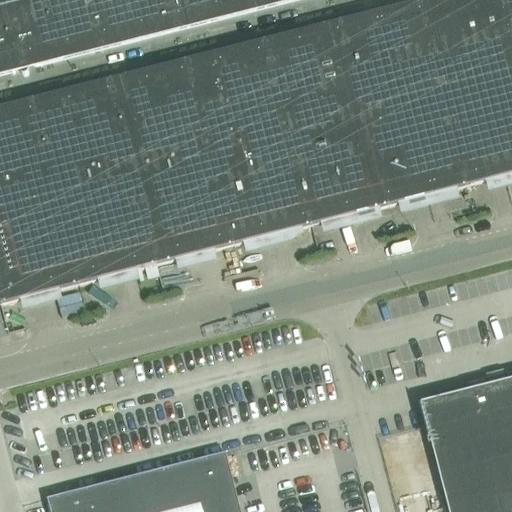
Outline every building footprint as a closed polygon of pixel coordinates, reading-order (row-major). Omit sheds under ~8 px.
[(38,72),(36,64),(19,0),(0,0),(0,81),(14,78),(19,68),(23,82),(23,84),(23,85),(24,85),(24,86),(25,86),(25,87),(26,87),(27,87),(28,87),(29,87),(30,86),(31,85),(31,84),(31,83),(31,82),(27,66),(37,72),(38,72)] [(119,0),(19,0),(36,64),(38,72),(131,48),(130,41),(119,0)] [(225,24),(223,17),(219,0),(119,0),(130,41),(131,48),(225,24)] [(219,0),(223,17),(225,24),(320,0),(219,0)] [(466,190),(511,178),(511,46),(500,0),(444,0),(419,6),(421,14),(466,190)] [(511,0),(500,0),(511,46),(511,0)] [(388,210),(466,190),(421,14),(419,6),(341,26),(343,33),(388,210)] [(310,230),(388,210),(343,33),(341,26),(264,46),(265,53),(310,230)] [(186,66),(187,73),(232,250),(310,230),(265,53),(264,46),(186,66)] [(154,270),(232,250),(187,73),(186,66),(108,86),(110,93),(154,270)] [(76,289),(154,270),(110,93),(108,86),(87,91),(30,106),(32,113),(76,289)] [(0,304),(1,309),(76,289),(32,113),(30,106),(27,106),(0,113),(0,304)] [(511,511),(511,385),(423,408),(428,429),(449,511),(511,511)] [(240,511),(232,477),(227,458),(49,504),(50,511),(240,511)]
